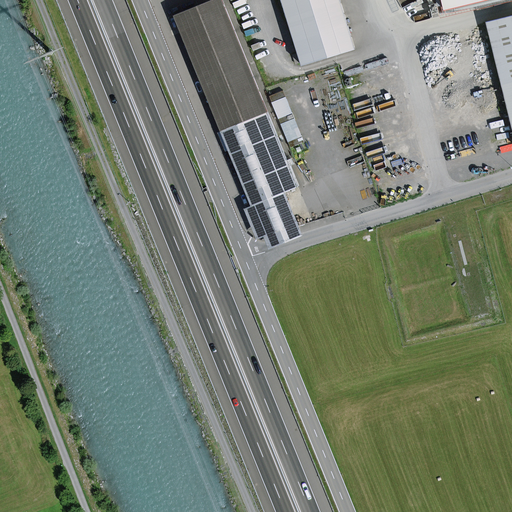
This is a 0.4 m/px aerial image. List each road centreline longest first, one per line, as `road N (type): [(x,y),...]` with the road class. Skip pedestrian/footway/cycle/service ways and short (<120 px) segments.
road 1 (track): [(253,511),(40,0)]
road 2 (motorway): [(77,0),(285,511)]
road 3 (motorway): [(310,511),(102,0)]
road 4 (primary): [(140,0),(245,259)]
road 5 (unclassified): [(511,176),(245,259)]
road 6 (primary): [(245,259),(347,511)]
road 7 (track): [(88,511),(0,284)]
road 8 (track): [(445,197),(403,35),(386,0)]
